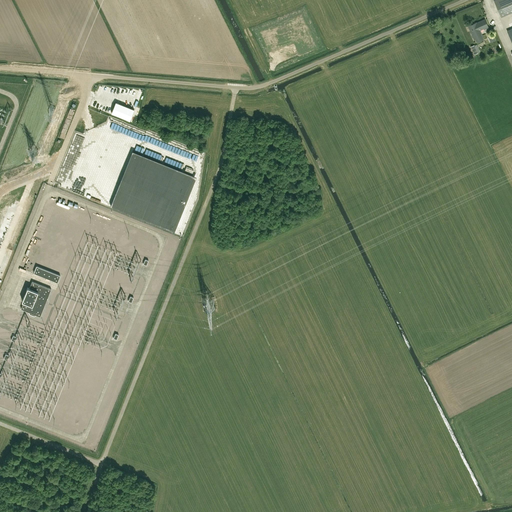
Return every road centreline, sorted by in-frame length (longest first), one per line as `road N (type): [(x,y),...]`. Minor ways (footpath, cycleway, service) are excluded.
road 1 (unclassified): [(225,86),(270,82),(464,0)]
road 2 (unclassified): [(225,86),(0,67)]
